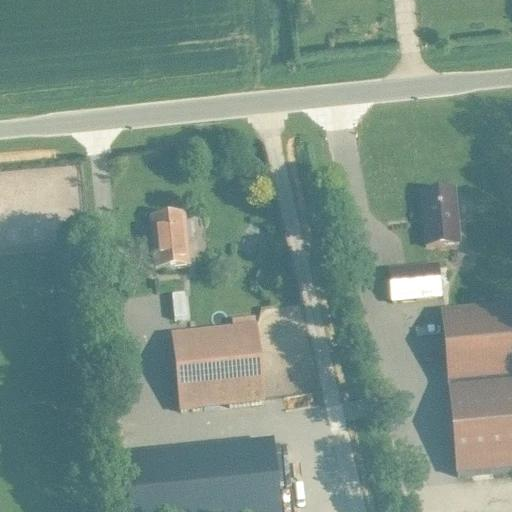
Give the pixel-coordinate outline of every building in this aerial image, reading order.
[(422,247),(458,243),(458,242),(457,242),(452,192),(453,192),(453,191),(417,194),(418,195),(419,195),(423,245),(422,245),(422,247)] [(153,270),(188,267),(188,266),(187,266),(182,215),(183,215),(183,214),(147,218),(147,219),(149,219),(154,269),(153,269),(153,270)] [(380,302),(405,299),(401,268),(377,270),(380,302)] [(166,314),(191,311),(189,289),(164,291),(166,314)] [(447,389),(511,382),(511,305),(440,312),(447,389)] [(178,412),(261,403),(253,327),(170,336),(178,412)] [(511,382),(447,389),(456,483),(511,477),(511,382)] [(277,511),(271,443),(123,458),(128,511),(277,511)]
